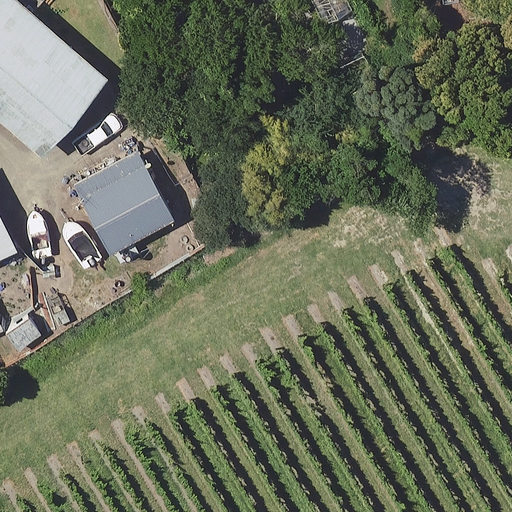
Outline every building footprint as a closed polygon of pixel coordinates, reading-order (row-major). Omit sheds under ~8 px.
[(103,74),(19,0),(0,0),(0,115),(37,148),(103,74)] [(413,56),(392,22),(358,43),(379,77),(413,56)] [(73,182),(108,247),(113,258),(139,245),(133,234),(171,214),(137,149),(73,182)] [(0,249),(13,243),(0,214),(0,249)] [(0,323),(13,350),(54,330),(41,303),(0,323)]
